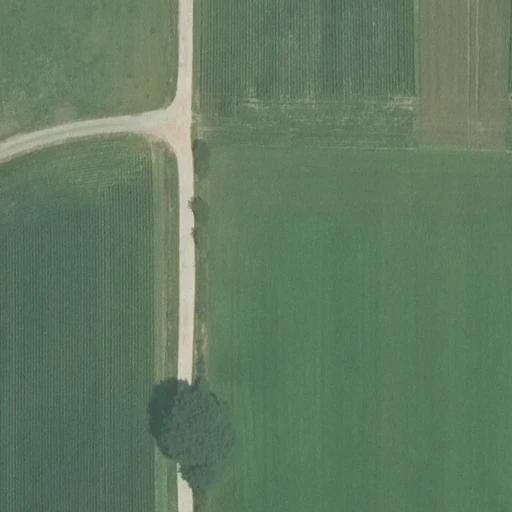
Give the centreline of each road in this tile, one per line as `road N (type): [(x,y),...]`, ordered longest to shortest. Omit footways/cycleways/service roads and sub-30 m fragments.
road 1 (track): [(183,511),(180,0)]
road 2 (track): [(180,121),(106,126),(0,153)]
